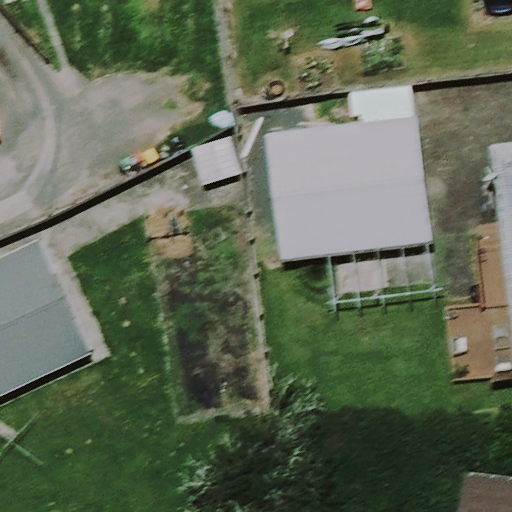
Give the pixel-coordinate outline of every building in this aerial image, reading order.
[(511,0),(445,0),(445,25),(511,26),(511,0)] [(442,241),(428,115),(416,116),(413,86),(349,92),(353,129),(282,136),(295,256),(442,241)] [(511,212),(511,218),(471,224),(483,305),(441,312),(451,380),(511,371),(511,146),(502,148),(511,212)] [(0,397),(102,362),(63,252),(0,274),(0,397)] [(511,511),(511,480),(473,477),(469,511),(511,511)]
